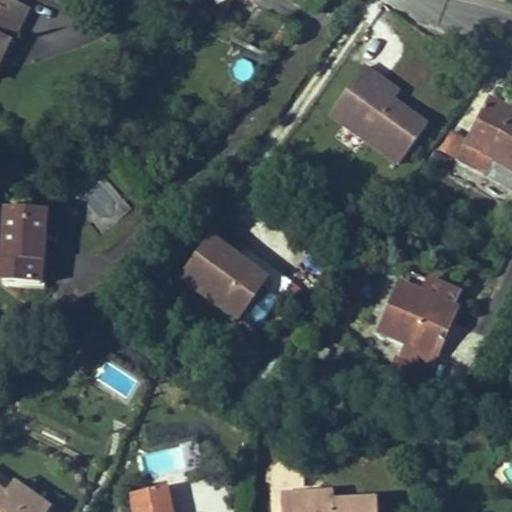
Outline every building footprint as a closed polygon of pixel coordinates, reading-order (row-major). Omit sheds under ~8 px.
[(16,34),(29,8),(10,0),(0,0),(0,53),(1,51),(4,53),(14,33),(16,34)] [(183,21),(194,0),(179,0),(171,15),(183,21)] [(393,102),(372,87),(378,79),(363,68),(330,114),(399,164),(426,126),(393,102)] [(399,94),(378,79),(372,87),(393,102),(399,94)] [(511,110),(490,99),(468,143),(451,132),(440,151),(511,188),(511,187),(511,110)] [(441,170),(448,159),(435,152),(429,163),(441,170)] [(0,280),(41,284),(45,210),(5,208),(1,261),(0,280)] [(308,294),(291,282),(246,249),(238,259),(268,281),(238,320),(254,332),(285,291),(302,303),(308,294)] [(448,329),(456,310),(452,308),(458,294),(428,281),(422,295),(399,285),(379,330),(408,342),(401,357),(430,370),(445,335),(440,333),(443,327),(448,329)] [(422,387),(430,370),(401,357),(394,375),(422,387)] [(49,511),(51,511),(14,484),(5,496),(27,511),(49,511)] [(171,511),(166,487),(130,495),(133,511),(171,511)] [(27,511),(5,496),(0,492),(0,511),(27,511)] [(377,511),(377,500),(334,502),(334,494),(305,495),(306,507),(281,507),(281,511),(377,511)] [(306,507),(305,495),(281,495),(281,507),(306,507)]
